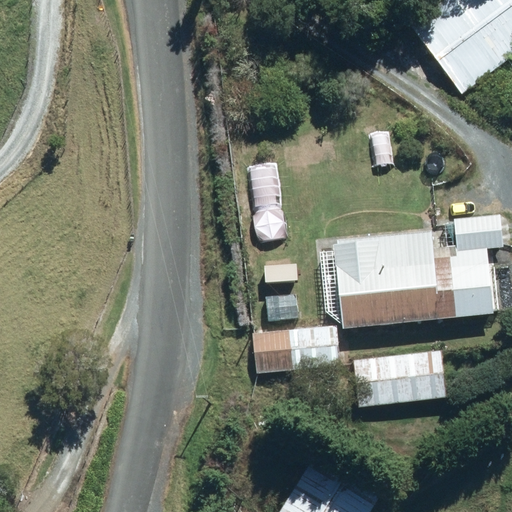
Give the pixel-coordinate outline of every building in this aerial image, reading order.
[(511,0),(443,0),(408,27),(461,96),(511,56),(511,0)] [(429,231),(331,241),(332,251),(338,315),(339,328),(490,313),(484,248),(502,246),(499,215),(451,219),(453,245),(430,248),(429,231)] [(295,295),(265,297),(267,322),(297,319),(295,295)] [(334,326),(250,333),(253,372),(338,365),(334,326)] [(441,351),(352,362),(358,408),(446,397),(441,351)] [(314,457),(279,511),(369,511),(379,497),(314,457)]
